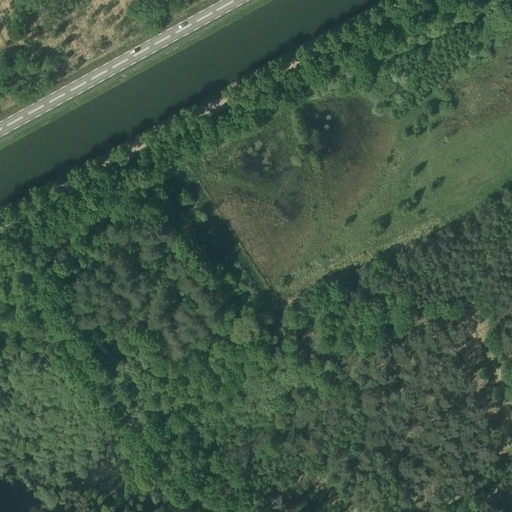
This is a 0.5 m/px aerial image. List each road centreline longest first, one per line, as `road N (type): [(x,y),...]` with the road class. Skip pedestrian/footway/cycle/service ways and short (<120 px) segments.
road 1 (track): [(0,222),(403,0)]
road 2 (secondary): [(0,130),(235,0)]
